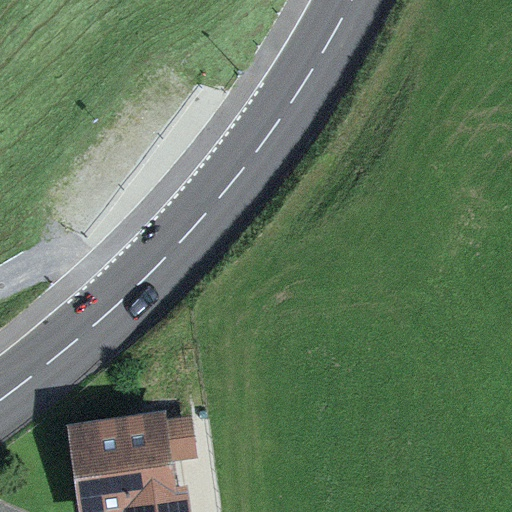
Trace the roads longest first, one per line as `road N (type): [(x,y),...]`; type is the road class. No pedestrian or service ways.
road 1 (primary): [(0,399),(63,351),(207,212),(269,135),(351,0)]
road 2 (track): [(0,288),(75,240),(120,235),(164,258)]
